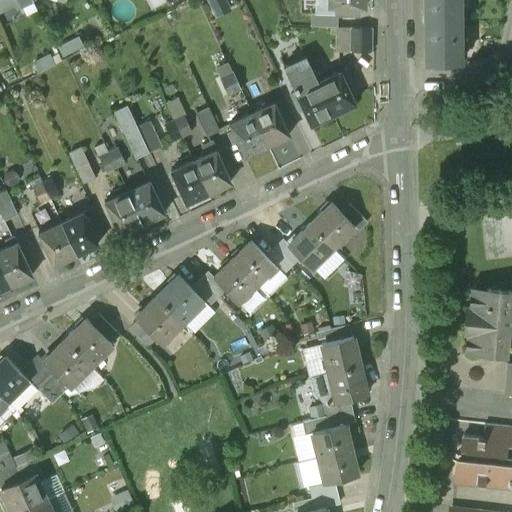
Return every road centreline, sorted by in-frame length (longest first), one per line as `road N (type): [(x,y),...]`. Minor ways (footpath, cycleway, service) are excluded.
road 1 (residential): [(0,326),(404,141)]
road 2 (residential): [(404,141),(412,297),(390,511)]
